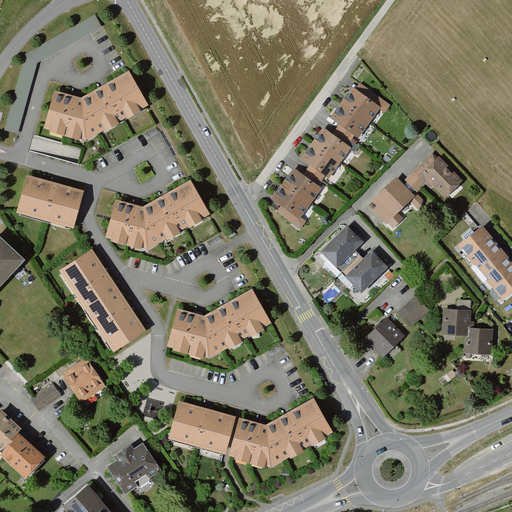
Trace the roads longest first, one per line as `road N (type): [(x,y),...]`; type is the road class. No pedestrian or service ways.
road 1 (tertiary): [(356,403),(126,0)]
road 2 (residential): [(123,274),(159,328),(159,371),(232,396)]
road 3 (residential): [(126,511),(66,440),(0,382)]
road 4 (residential): [(232,396),(273,369),(289,395),(268,407),(242,399)]
